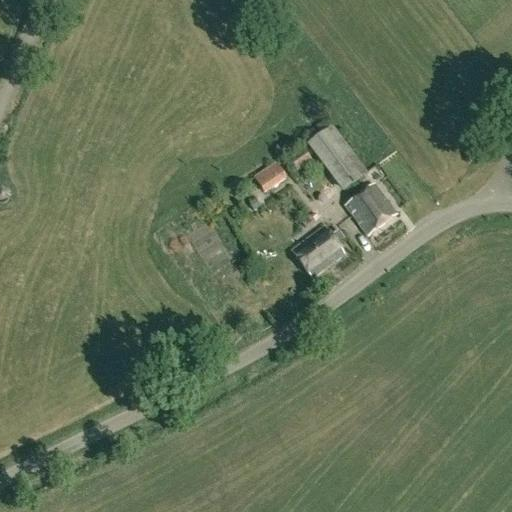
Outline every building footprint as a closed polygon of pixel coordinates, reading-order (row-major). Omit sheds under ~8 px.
[(367,176),(335,129),(314,144),(346,191),(367,176)] [(254,180),(264,195),(285,181),(275,166),(254,180)] [(366,238),(396,218),(375,187),(345,207),(366,238)] [(259,210),(255,203),(250,206),(254,213),(259,210)] [(291,254),(311,283),(344,258),(337,248),(345,243),(338,233),(330,239),(324,230),(291,254)]
